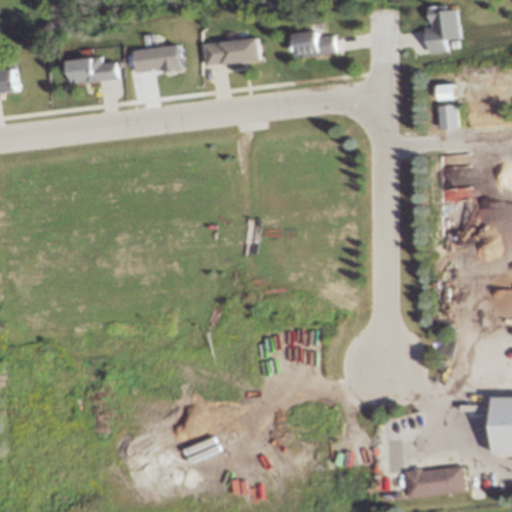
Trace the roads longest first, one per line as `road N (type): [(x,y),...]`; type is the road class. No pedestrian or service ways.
road 1 (residential): [(0,140),(380,92)]
road 2 (residential): [(378,12),(379,374)]
